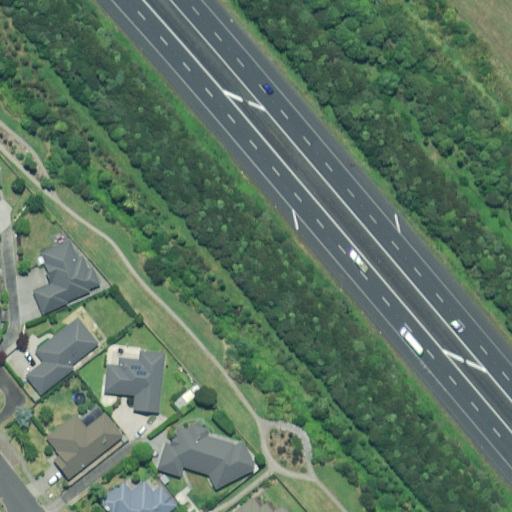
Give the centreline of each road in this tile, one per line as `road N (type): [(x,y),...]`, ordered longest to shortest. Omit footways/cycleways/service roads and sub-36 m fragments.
road 1 (motorway): [(511,437),(132,0)]
road 2 (motorway): [(193,0),(511,364)]
